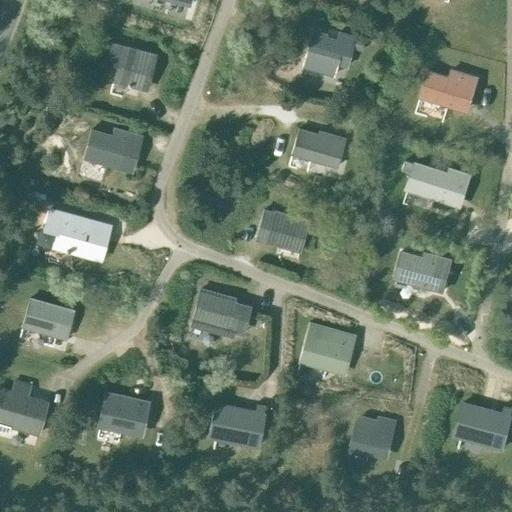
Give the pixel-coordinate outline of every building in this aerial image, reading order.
[(332,76),(335,64),(345,67),(354,37),(342,34),(340,42),(324,37),(325,35),(311,31),(301,67),(332,76)] [(355,40),(353,50),(360,52),(362,42),(355,40)] [(111,43),(107,57),(114,59),(112,67),(115,68),(112,81),(135,87),(139,72),(149,75),(154,55),(121,46),(111,43)] [(448,77),(426,71),(418,98),(452,108),(455,97),(469,102),(477,78),(450,70),(448,77)] [(130,172),(141,136),(114,128),(112,136),(91,130),(83,158),(130,172)] [(336,167),(344,139),(318,131),(317,134),(297,129),(290,154),(336,167)] [(404,159),(400,171),(411,175),(406,190),(439,200),(455,205),(461,189),(465,174),(448,168),(447,173),(414,163),(404,159)] [(54,236),(51,247),(99,260),(108,225),(49,209),(42,232),(54,236)] [(298,252),(306,225),(307,221),(273,211),(273,213),(262,210),(259,221),(270,224),(265,242),(298,252)] [(423,253),(422,258),(400,252),(393,279),(441,292),(450,260),(423,253)] [(199,289),(190,325),(219,333),(220,328),(225,329),(227,322),(235,324),(237,315),(246,318),(249,307),(231,302),(233,298),(199,289)] [(64,339),(72,311),(29,298),(21,326),(64,339)] [(350,348),(354,335),(308,323),(297,362),(331,372),(338,345),(350,348)] [(29,386),(14,381),(11,392),(0,389),(0,432),(7,434),(9,426),(37,434),(46,403),(26,397),(29,386)] [(145,414),(147,401),(104,392),(96,427),(130,434),(135,412),(145,414)] [(213,404),(207,437),(256,447),(263,414),(213,404)] [(461,404),(453,436),(502,449),(510,416),(509,416),(511,410),(503,408),(501,414),(461,404)] [(355,420),(348,450),(380,457),(385,434),(392,435),(395,421),(377,416),(376,420),(361,417),(355,420)]
